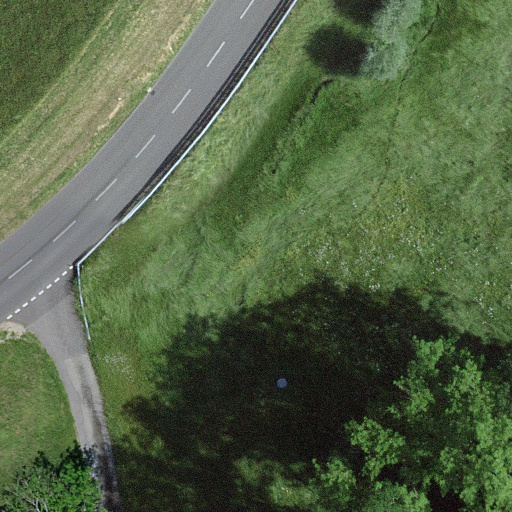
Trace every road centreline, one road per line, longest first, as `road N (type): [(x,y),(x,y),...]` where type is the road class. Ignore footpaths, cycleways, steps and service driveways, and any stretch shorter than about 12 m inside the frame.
road 1 (tertiary): [(256,0),(147,144),(35,258),(0,282)]
road 2 (track): [(35,258),(70,340),(115,511)]
